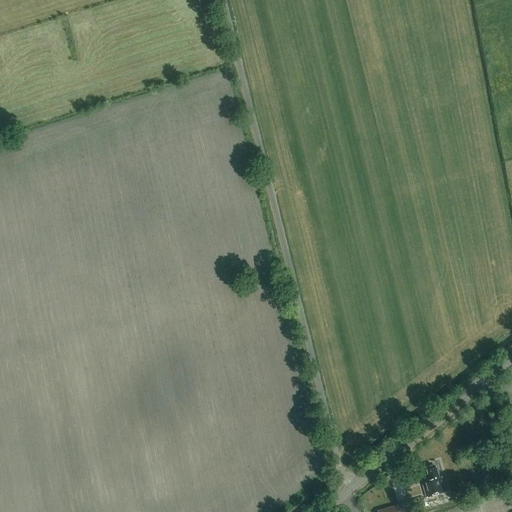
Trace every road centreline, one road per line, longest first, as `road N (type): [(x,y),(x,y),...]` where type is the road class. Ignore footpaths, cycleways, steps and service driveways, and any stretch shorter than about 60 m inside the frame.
road 1 (unclassified): [(345,492),(221,0)]
road 2 (tertiary): [(345,492),(511,358)]
